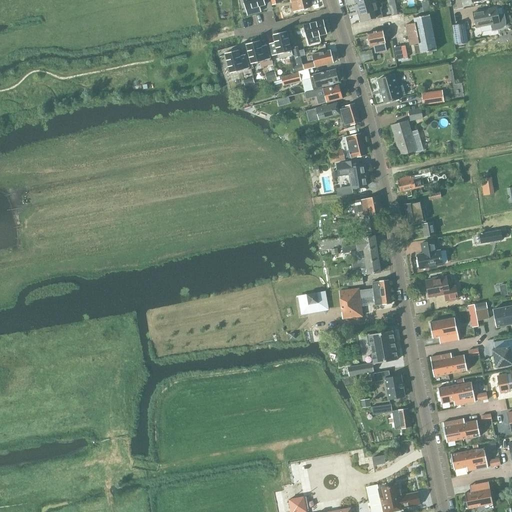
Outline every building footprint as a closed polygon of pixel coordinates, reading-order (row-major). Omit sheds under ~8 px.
[(263,0),(243,0),(247,15),(261,12),(259,6),(265,5),(263,0)] [(297,1),(299,10),(309,8),(307,0),(290,0),(291,2),(297,1)] [(375,0),(371,0),(358,4),(360,13),(358,13),(361,22),(382,16),(381,9),(382,7),(381,4),(379,2),(376,2),(375,0)] [(476,27),(491,24),(492,30),(506,27),(504,15),(498,16),(496,8),(473,12),(476,27)] [(437,50),(434,39),(429,15),(413,18),(414,23),(406,25),(410,45),(418,44),(419,45),(414,46),(416,54),(420,53),(420,54),(437,50)] [(323,20),(303,25),(308,44),(320,41),(319,36),(326,34),(323,20)] [(453,26),(455,38),(456,44),(467,42),(466,32),(464,24),(453,26)] [(369,45),(369,46),(385,43),(384,37),(390,35),(388,29),(367,33),(368,39),(367,40),(366,40),(367,45),(368,45),(369,45)] [(274,42),(269,44),(272,55),(278,54),(279,59),(292,55),(291,51),(290,44),(286,31),(273,35),(274,42)] [(259,41),(246,44),(251,64),(270,59),(266,45),(261,46),(259,41)] [(238,50),(225,54),(230,73),(249,68),(245,54),(240,56),(238,50)] [(329,51),(311,55),(314,68),(332,63),(329,51)] [(335,70),(310,77),(313,90),(322,88),(322,86),(338,82),(338,81),(339,80),(338,76),(336,75),(335,70)] [(281,77),(283,85),(301,81),(299,73),(281,77)] [(377,80),(382,94),(384,103),(401,98),(400,96),(404,94),(402,86),(397,87),(394,75),(377,80)] [(320,96),(324,95),(326,103),(342,98),(339,86),(319,91),(318,90),(310,91),(312,96),(319,94),(320,96)] [(422,94),(424,104),(444,101),(442,91),(422,94)] [(309,122),(320,120),(340,114),(341,120),(342,120),(343,127),(359,123),(354,104),(338,109),(337,103),(306,111),(309,122)] [(409,111),(411,121),(423,119),(421,108),(409,111)] [(391,126),(400,155),(416,151),(416,153),(423,151),(417,130),(411,132),(408,121),(391,126)] [(366,155),(364,148),(360,133),(346,137),(351,158),(366,155)] [(329,152),(331,163),(345,160),(343,149),(329,152)] [(344,176),(349,175),(352,188),(367,186),(365,177),(367,177),(367,175),(364,175),(363,166),(358,167),(357,161),(346,163),(337,164),(338,170),(343,170),(344,176)] [(431,177),(430,170),(429,170),(422,172),(422,174),(397,179),(400,192),(421,187),(419,179),(431,177)] [(481,179),(483,195),(494,194),(492,177),(481,179)] [(337,189),(338,196),(352,194),(351,187),(337,189)] [(428,195),(429,200),(441,198),(440,192),(428,195)] [(485,196),(486,209),(497,208),(496,195),(485,196)] [(348,202),(350,208),(354,208),(355,213),(360,212),(361,217),(357,217),(360,233),(376,230),(373,214),(382,213),(379,196),(366,199),(348,202)] [(422,223),(418,202),(405,204),(409,225),(422,223)] [(422,224),(424,237),(435,235),(433,222),(422,224)] [(479,233),(481,244),(502,240),(500,230),(479,233)] [(343,253),(350,252),(377,248),(375,236),(351,240),(356,239),(356,245),(342,247),(343,253)] [(421,243),(422,251),(423,250),(424,253),(417,255),(420,269),(429,267),(431,268),(435,268),(436,266),(442,265),(440,250),(435,251),(434,241),(421,243)] [(365,256),(365,262),(379,260),(377,248),(350,252),(351,258),(365,256)] [(379,260),(365,262),(352,264),(353,270),(366,268),(367,274),(381,272),(379,260)] [(341,280),(342,286),(366,282),(365,276),(341,280)] [(444,294),(445,301),(458,299),(455,286),(448,287),(446,277),(440,278),(439,277),(434,278),(433,280),(425,281),(428,297),(444,294)] [(373,288),(360,290),(361,298),(374,297),(375,305),(391,303),(388,280),(372,282),(373,288)] [(360,289),(340,291),(343,318),(363,316),(361,298),(360,290),(360,289)] [(307,298),(305,298),(307,311),(325,308),(323,295),(314,297),(313,293),(306,294),(307,298)] [(488,302),(475,305),(478,321),(491,318),(488,302)] [(511,305),(495,309),(499,327),(510,325),(511,324),(511,305)] [(430,322),(433,338),(443,336),(445,342),(458,340),(459,340),(455,317),(454,317),(454,318),(430,323),(430,322)] [(391,330),(385,332),(369,334),(368,334),(368,335),(366,335),(368,346),(370,346),(373,345),(374,352),(372,352),(374,363),(374,364),(397,360),(392,330),(391,330)] [(495,349),(492,350),(496,367),(511,363),(511,338),(493,343),(495,349)] [(430,357),(434,377),(434,376),(449,374),(446,359),(445,354),(431,357),(430,357)] [(463,355),(446,359),(449,374),(466,370),(467,371),(464,354),(463,355)] [(374,371),(372,363),(348,368),(349,376),(374,371)] [(371,374),(372,382),(384,380),(388,399),(405,396),(401,375),(390,377),(389,371),(371,374)] [(511,373),(497,376),(501,393),(511,390),(511,373)] [(475,402),(471,382),(456,385),(459,400),(460,404),(474,401),(475,402)] [(439,388),(438,388),(441,404),(442,404),(442,403),(459,400),(456,385),(439,388)] [(391,423),(393,422),(394,429),(410,427),(408,408),(392,411),(391,404),(371,407),(372,414),(392,412),(393,418),(390,418),(391,423)] [(461,439),(459,424),(458,420),(443,423),(443,422),(447,442),(461,439)] [(477,420),(476,420),(476,421),(459,424),(461,439),(479,436),(480,436),(477,420)] [(484,448),(469,451),(472,466),(473,470),(487,467),(487,468),(488,468),(484,447),(483,447),(484,448)] [(451,454),(454,470),(454,469),(472,466),(469,451),(451,454)] [(372,458),(374,465),(385,463),(384,455),(372,458)] [(465,493),(468,509),(468,508),(492,504),(493,504),(488,481),(488,482),(474,485),(475,491),(465,493)] [(383,511),(388,511),(398,510),(403,509),(403,508),(420,504),(417,493),(401,496),(398,484),(382,488),(384,498),(380,498),(383,511)] [(303,511),(306,511),(304,497),(289,500),(291,511),(303,511)]
